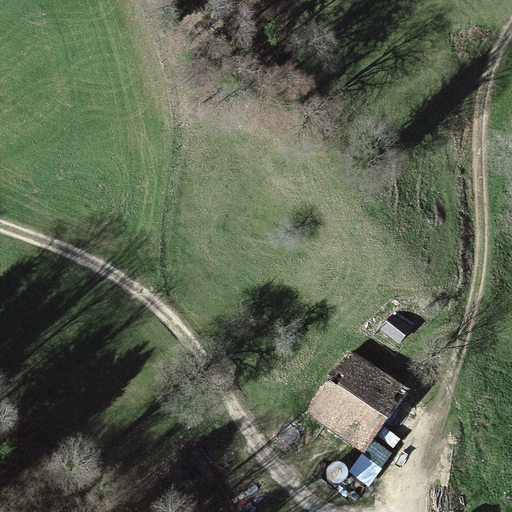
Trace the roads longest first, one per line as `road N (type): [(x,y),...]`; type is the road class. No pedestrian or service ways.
road 1 (track): [(387,511),(482,313),(492,250),(485,113),(511,42)]
road 2 (track): [(0,223),(99,261),(133,285),(190,338),(242,419),(338,511)]
